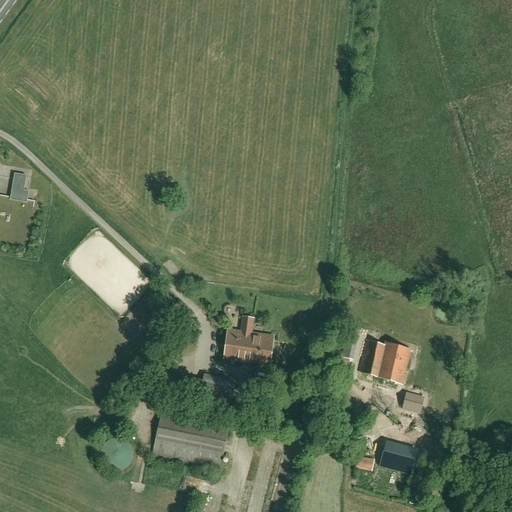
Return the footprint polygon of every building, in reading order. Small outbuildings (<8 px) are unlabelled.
[(14,174),(12,187),(24,188),(26,176),(14,174)] [(24,188),(12,187),(10,200),(27,202),(29,191),(24,191),(24,188)] [(193,316),(176,304),(165,319),(180,331),(178,334),(186,341),(194,330),(187,325),(193,316)] [(252,334),(254,319),(243,318),(241,333),(228,331),(224,359),(247,363),(247,359),(248,347),(250,347),(252,334)] [(247,363),(269,366),(274,338),(252,334),(250,347),(248,347),(247,359),(247,363)] [(358,372),(401,384),(411,351),(386,344),(385,347),(366,342),(358,372)] [(335,385),(350,367),(334,354),(319,371),(335,385)] [(203,381),(199,402),(230,408),(235,382),(204,376),(203,381)] [(158,432),(155,453),(224,464),(227,442),(158,432)] [(132,460),(133,457),(133,453),(132,449),(131,446),(129,444),(128,443),(125,440),(123,440),(119,438),(115,438),(111,439),(108,441),(106,442),(104,445),(103,447),(102,449),(101,453),(101,456),(102,460),(102,462),(104,465),(107,468),(109,469),(113,470),(115,471),(117,471),(121,471),(124,469),(126,468),(129,466),(131,462),(132,460)] [(388,459),(391,446),(382,444),(376,469),(409,477),(412,465),(388,459)] [(255,494),(250,511),(257,511),(262,496),(255,494)] [(275,499),(272,511),(281,511),(284,501),(275,499)]
